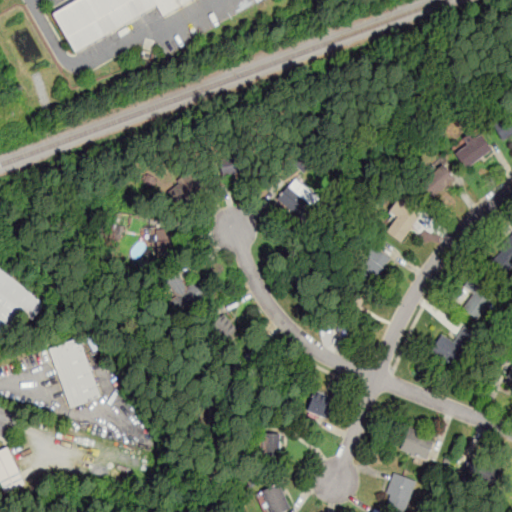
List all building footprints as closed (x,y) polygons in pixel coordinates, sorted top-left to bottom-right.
[(160,7),(163,12),(183,0),(78,0),(53,15),(77,55),(160,7)] [(511,112),(493,123),(502,140),(511,134),(511,112)] [(468,143),(455,152),(465,168),(493,151),(480,130),(465,138),(468,143)] [(433,200),(457,173),(443,161),(419,188),(433,200)] [(180,207),(203,185),(189,170),(166,192),(180,207)] [(301,220),(320,199),(296,177),(277,199),(301,220)] [(387,233),(403,242),(420,212),(397,199),(390,212),(396,216),(387,233)] [(511,265),(511,240),(492,259),(505,272),(511,265)] [(360,271),(380,279),(390,255),(369,247),(360,271)] [(41,301),(0,269),(0,347),(3,350),(41,301)] [(187,287),(178,275),(166,285),(175,296),(169,301),(181,315),(209,291),(197,278),(187,287)] [(477,319),(495,294),(471,277),(465,286),(474,293),(463,308),(477,319)] [(212,324),(223,341),(238,330),(226,314),(212,324)] [(431,351),(456,365),(474,332),(463,325),(454,341),(440,334),(431,351)] [(49,352),(70,409),(101,398),(80,340),(49,352)] [(327,418),(334,399),(315,391),(307,410),(327,418)] [(428,459),(434,437),(405,429),(399,450),(428,459)] [(281,433),(263,433),(263,455),(280,455),(281,433)] [(9,448),(0,451),(0,483),(4,494),(24,485),(9,448)] [(385,511),(389,511),(405,511),(415,480),(392,473),(387,493),(390,494),(385,511)] [(271,511),(283,511),(291,509),(279,483),(262,491),(271,511)]
